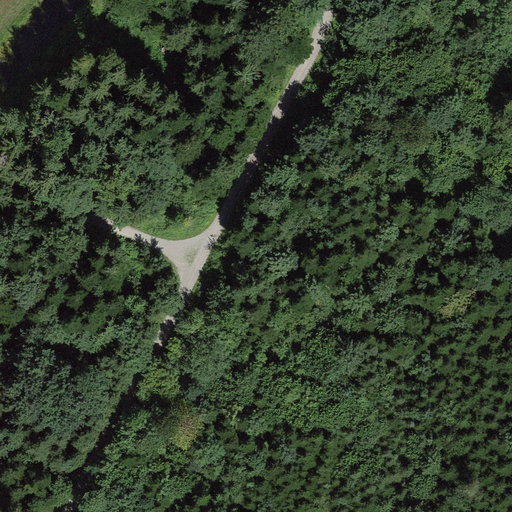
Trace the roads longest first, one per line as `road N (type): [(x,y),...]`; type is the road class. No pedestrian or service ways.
road 1 (track): [(329,0),(311,54),(67,511)]
road 2 (track): [(0,177),(204,254)]
